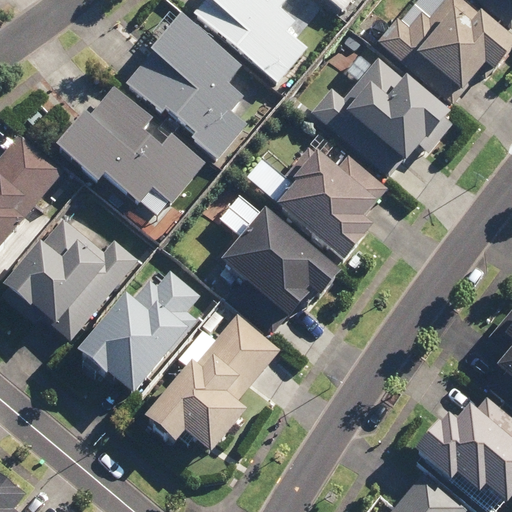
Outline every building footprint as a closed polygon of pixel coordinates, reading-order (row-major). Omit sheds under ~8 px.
[(209,0),(197,15),(284,88),(313,53),(294,37),(318,9),(307,0),(209,0)] [(326,0),(348,18),(363,0),(326,0)] [(484,23),(458,0),(452,0),(432,24),(426,18),(413,33),(402,23),(382,46),(458,112),(492,73),(500,81),(511,66),(511,39),(487,18),(484,23)] [(511,0),(474,0),(511,32),(511,30),(511,0)] [(248,74),(190,21),(133,85),(171,119),(176,114),(202,138),(198,142),(223,165),(253,132),(239,119),(252,104),(235,89),(248,74)] [(377,69),(366,69),(343,96),(336,90),(314,116),(393,183),(406,167),(411,172),(432,147),(436,150),(458,124),(384,61),(377,69)] [(213,167),(122,91),(68,156),(104,186),(112,177),(148,208),(159,195),(177,210),(213,167)] [(67,179),(21,139),(0,163),(0,266),(32,229),(21,220),(31,208),(37,213),(67,179)] [(277,167),(263,155),(247,172),(261,185),(277,167)] [(305,190),(285,214),(353,271),(385,233),(372,223),(393,199),(350,163),(342,172),(328,160),(324,164),(312,155),(292,179),(305,190)] [(351,281),(273,217),(223,278),(236,289),(242,282),(248,287),(236,302),(280,338),(291,324),(295,327),(320,296),(331,305),(351,281)] [(107,258),(67,224),(3,301),(40,332),(50,320),(66,333),(113,276),(125,286),(140,267),(116,247),(107,258)] [(139,303),(133,299),(84,359),(115,384),(117,381),(145,404),(205,329),(193,319),(208,301),(178,277),(165,293),(155,284),(139,303)] [(287,357),(238,318),(152,425),(184,450),(193,438),(225,463),(261,418),(237,399),(247,386),(257,394),(287,357)] [(511,319),(493,345),(511,359),(502,372),(503,373),(489,390),(511,407),(511,319)] [(477,411),(464,427),(455,420),(424,457),(457,485),(464,478),(485,496),(491,489),(511,507),(511,422),(490,403),(481,414),(477,411)] [(21,511),(30,501),(0,475),(0,511),(21,511)] [(468,511),(424,477),(396,511),(468,511)]
